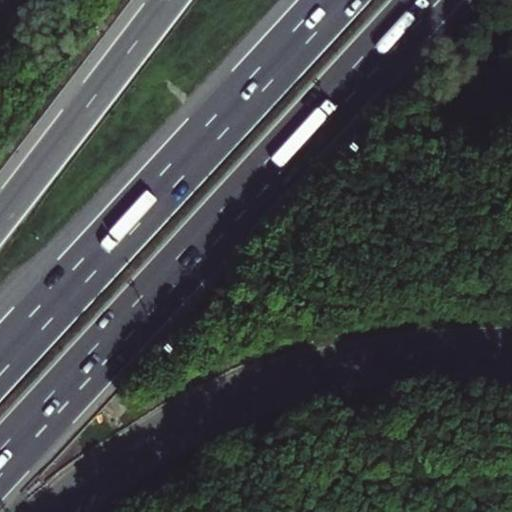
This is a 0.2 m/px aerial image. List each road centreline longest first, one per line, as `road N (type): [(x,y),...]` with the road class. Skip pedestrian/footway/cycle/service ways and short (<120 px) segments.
road 1 (trunk): [(0,460),(422,0)]
road 2 (trunk): [(57,511),(177,429),(308,375),(379,360),(511,352)]
road 3 (trunk): [(333,0),(0,361)]
road 4 (trunk): [(167,0),(0,216)]
